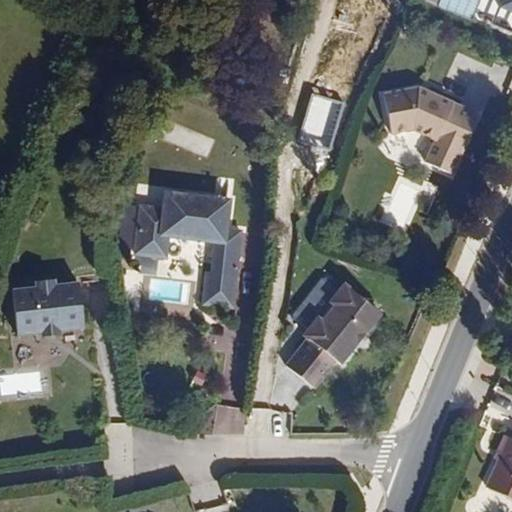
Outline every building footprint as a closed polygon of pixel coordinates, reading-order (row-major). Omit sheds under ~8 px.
[(511,0),(502,0),(496,15),(511,20),(511,0)] [(451,175),(479,117),(415,86),(374,90),(390,149),(412,148),(428,156),(425,163),(451,175)] [(232,225),(236,195),(170,188),(169,205),(147,203),(141,251),(173,254),(175,233),(222,238),(247,240),(248,227),(232,225)] [(243,270),(247,240),(222,238),(219,267),(243,270)] [(240,303),(243,270),(219,267),(214,267),(210,300),(240,303)] [(333,362),(375,313),(339,283),(325,299),(329,304),(316,319),(312,315),(297,332),(301,336),(278,362),(306,385),(329,359),(333,362)] [(86,331),(77,286),(53,291),(52,286),(34,290),(35,295),(11,300),(20,344),(44,339),(44,343),(49,342),(48,339),(58,337),(59,340),(63,339),(63,336),(86,331)] [(1,392),(41,392),(40,373),(0,374),(1,392)] [(250,411),(249,434),(289,436),(290,413),(250,411)] [(511,498),(511,436),(508,435),(486,486),(511,498)]
